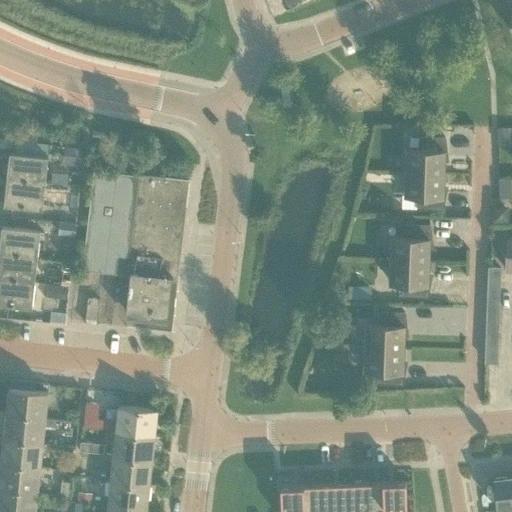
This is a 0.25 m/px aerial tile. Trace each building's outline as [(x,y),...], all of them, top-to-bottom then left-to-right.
[(511,144),(510,127),(500,128),(500,144),(511,144)] [(405,170),(443,172),(444,136),(419,135),(419,148),(406,148),(405,170)] [(85,147),(69,145),(67,162),(82,164),(85,147)] [(6,176),(45,180),(48,155),(9,151),(6,176)] [(139,172),(139,173),(93,168),(81,268),(130,274),(176,279),(188,178),(139,172)] [(442,208),(443,172),(405,170),(404,193),(417,193),(416,207),(442,208)] [(45,180),(6,176),(4,201),(42,206),(45,180)] [(80,195),(66,193),(64,206),(78,208),(80,195)] [(511,206),(494,205),(494,221),(510,222),(511,206)] [(75,222),(60,220),(59,232),(73,234),(75,222)] [(390,258),(428,259),(429,224),(404,223),(403,236),(391,236),(390,258)] [(1,226),(0,235),(0,251),(37,256),(40,231),(1,226)] [(0,277),(34,281),(37,256),(0,251),(0,277)] [(428,259),(390,258),(389,280),(402,281),(401,294),(426,295),(428,259)] [(497,362),(500,266),(487,265),(484,361),(497,362)] [(171,328),(176,279),(130,274),(125,315),(149,318),(148,325),(171,328)] [(0,302),(32,306),(34,281),(0,277),(0,302)] [(100,297),(88,296),(85,320),(97,322),(100,297)] [(365,345),(403,347),(404,311),(379,310),(378,323),(365,323),(365,345)] [(401,383),(403,347),(365,345),(364,367),(376,368),(376,382),(401,383)] [(9,386),(6,412),(45,416),(47,390),(9,386)] [(63,411),(77,412),(79,389),(59,388),(58,396),(64,396),(63,411)] [(97,426),(99,402),(86,401),(84,425),(97,426)] [(118,404),(115,429),(153,433),(156,408),(118,404)] [(45,416),(6,412),(4,437),(42,441),(45,416)] [(153,433),(115,429),(112,454),(151,458),(153,433)] [(42,441),(4,437),(1,462),(39,466),(42,441)] [(151,458),(112,454),(110,479),(148,483),(151,458)] [(39,466),(1,462),(0,470),(0,486),(37,490),(39,466)] [(511,474),(494,477),(497,508),(511,506),(511,474)] [(71,480),(61,479),(60,493),(70,494),(71,480)] [(148,483),(110,479),(107,504),(146,508),(148,483)] [(406,511),(405,484),(385,485),(385,511),(406,511)] [(385,511),(385,485),(365,486),(365,511),(385,511)] [(34,511),(37,490),(0,486),(0,511),(7,511),(34,511)] [(365,511),(365,486),(344,487),(345,511),(365,511)] [(324,511),(324,487),(303,488),(304,511),(324,511)] [(345,511),(344,487),(324,487),(324,511),(345,511)] [(304,511),(303,488),(283,489),(283,511),(304,511)] [(81,511),(83,500),(75,500),(74,511),(81,511)]
